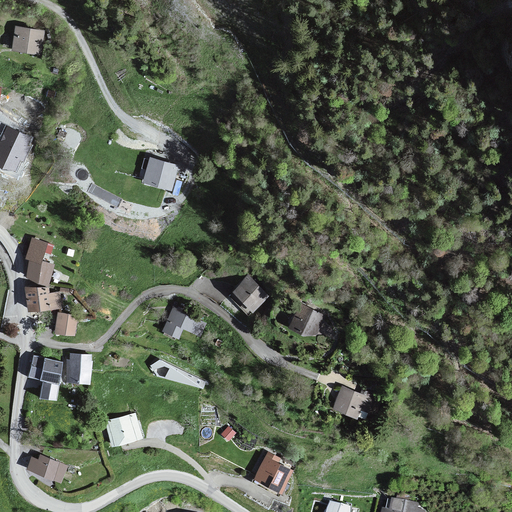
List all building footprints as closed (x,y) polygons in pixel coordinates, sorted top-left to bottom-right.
[(18,28),(17,52),(45,56),(46,32),(18,28)] [(30,139),(9,128),(0,146),(0,162),(16,169),(30,139)] [(181,167),(155,159),(150,182),(178,190),(181,167)] [(52,245),(34,239),(29,260),(33,261),(47,264),(52,245)] [(47,264),(33,261),(30,286),(51,288),(56,267),(47,264)] [(247,282),(227,292),(245,312),(260,301),(247,282)] [(26,288),(32,314),(65,312),(62,294),(51,295),(51,289),(26,288)] [(311,334),(322,318),(296,306),(281,328),(293,335),(311,334)] [(206,324),(177,311),(165,332),(181,339),(184,332),(201,338),(206,324)] [(80,318),(59,314),(57,336),(79,338),(80,318)] [(99,358),(74,355),(75,362),(71,361),(70,385),(97,387),(99,358)] [(34,357),(30,379),(46,383),(45,401),(63,404),(65,387),(66,365),(34,357)] [(204,380),(159,357),(150,363),(157,374),(201,385),(204,380)] [(335,386),(323,407),(346,418),(352,409),(362,413),(371,400),(335,386)] [(135,415),(109,422),(115,444),(141,437),(135,415)] [(229,437),(236,428),(228,422),(221,431),(229,437)] [(72,469),(45,455),(43,462),(35,459),(32,470),(67,486),(72,469)] [(287,470),(260,455),(246,478),(272,496),(287,470)] [(384,509),(383,511),(423,511),(416,510),(417,504),(393,499),(391,510),(384,509)] [(350,511),(351,506),(331,500),(325,511),(350,511)]
